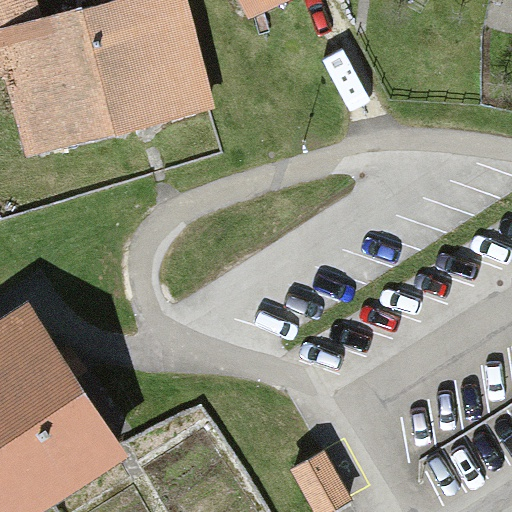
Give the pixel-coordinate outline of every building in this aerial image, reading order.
[(30,0),(0,0),(0,126),(8,159),(205,113),(178,0),(107,0),(34,17),(30,0)] [(215,0),(227,27),(286,0),(215,0)] [(511,0),(499,0),(498,8),(511,11),(511,0)] [(0,511),(37,511),(119,459),(33,330),(0,352),(0,511)] [(315,449),(277,467),(299,511),(314,511),(340,500),(315,449)]
